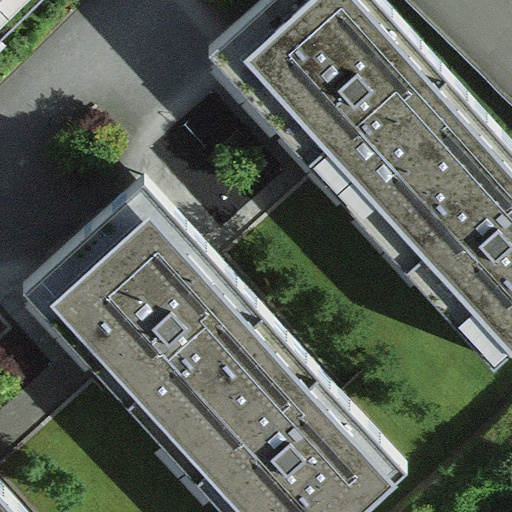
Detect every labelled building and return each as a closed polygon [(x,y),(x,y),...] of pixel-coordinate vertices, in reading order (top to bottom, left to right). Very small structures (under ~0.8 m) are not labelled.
[(0,0),(0,26),(26,0),(0,0)] [(256,0),(214,37),(353,195),(467,95),(383,0),(256,0)] [(353,195),(491,352),(511,333),(511,146),(467,95),(353,195)] [(25,276),(155,422),(272,318),(142,172),(25,276)] [(155,422),(236,511),(347,511),(402,463),(272,318),(155,422)] [(0,511),(27,511),(0,480),(0,511)]
